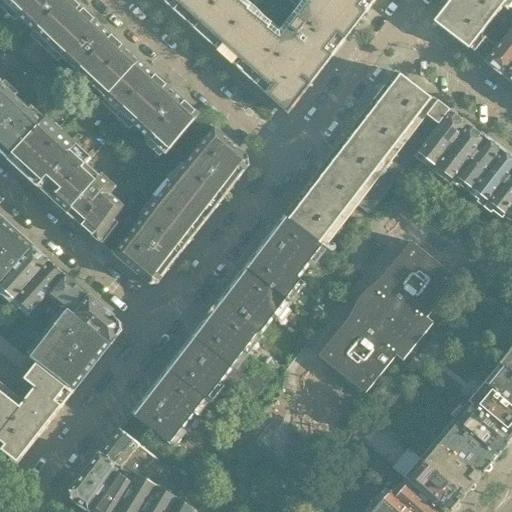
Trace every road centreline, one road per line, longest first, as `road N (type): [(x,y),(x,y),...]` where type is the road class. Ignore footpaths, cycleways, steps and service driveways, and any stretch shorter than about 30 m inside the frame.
road 1 (residential): [(289,161),(106,0)]
road 2 (residential): [(158,333),(15,511)]
road 3 (residential): [(0,184),(158,333)]
road 4 (residential): [(289,161),(158,333)]
road 5 (residential): [(393,27),(289,161)]
road 6 (residential): [(393,27),(511,121)]
